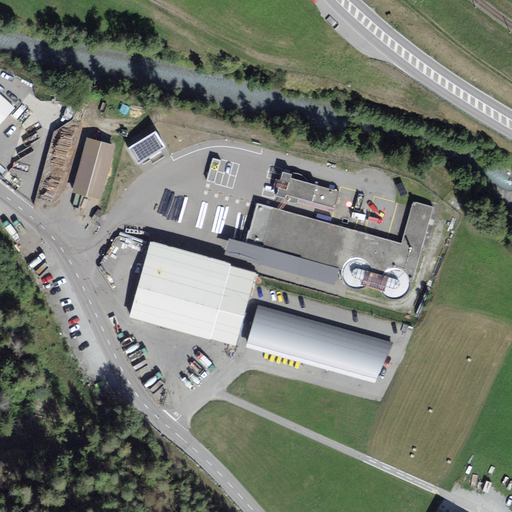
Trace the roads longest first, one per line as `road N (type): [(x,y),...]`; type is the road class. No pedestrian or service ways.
road 1 (tertiary): [(255,511),(145,405),(62,249),(0,192)]
road 2 (track): [(423,483),(214,387),(170,429)]
road 3 (secondary): [(342,0),(396,49),(511,123)]
road 4 (track): [(511,85),(402,0)]
